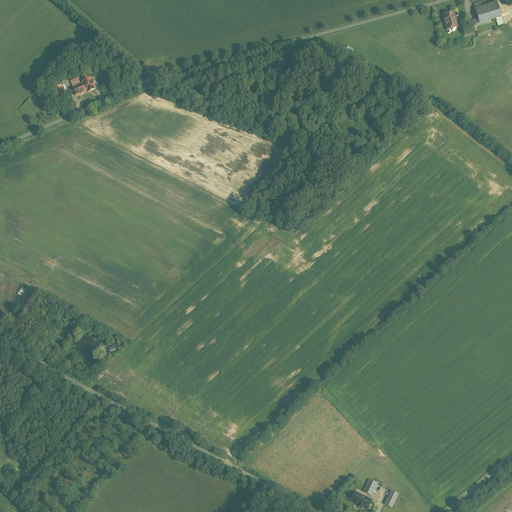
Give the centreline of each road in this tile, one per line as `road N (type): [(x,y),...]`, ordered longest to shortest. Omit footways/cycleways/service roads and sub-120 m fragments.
road 1 (unclassified): [(452,0),(168,74),(0,148)]
road 2 (unclassified): [(316,511),(0,342)]
